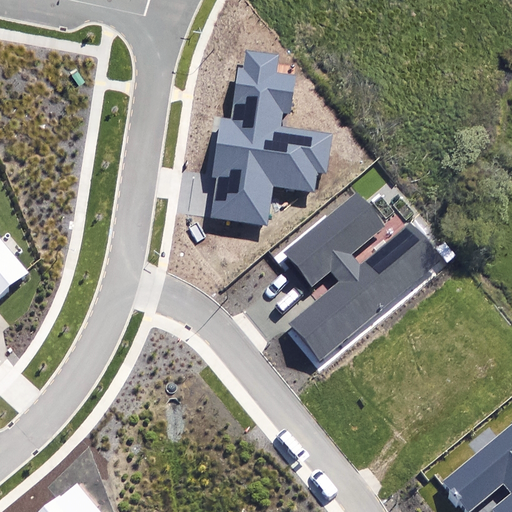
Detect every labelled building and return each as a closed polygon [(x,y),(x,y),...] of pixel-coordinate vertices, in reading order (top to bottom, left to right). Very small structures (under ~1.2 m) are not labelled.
[(217,178),(211,218),(267,226),(273,186),(315,192),(318,172),(326,173),(332,134),(281,127),(283,113),(290,114),(295,75),(277,73),(279,55),(247,51),(244,69),(238,68),(231,119),(220,118),(212,178),(217,178)] [(288,323),(320,361),(442,261),(411,223),(360,264),(351,254),(385,226),(357,192),(283,253),(311,287),(331,271),(339,281),(288,323)] [(0,296),(29,272),(0,238),(0,296)] [(492,510),(493,511),(511,511),(511,423),(443,481),(468,511),(469,511),(503,484),(511,494),(492,510)] [(100,511),(77,483),(41,511),(100,511)]
